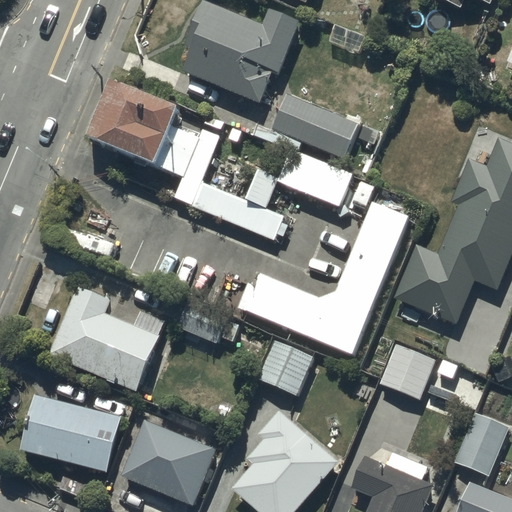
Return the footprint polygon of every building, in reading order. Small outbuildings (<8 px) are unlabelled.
[(194,47),(185,71),(263,101),(276,69),(282,72),(302,20),(272,8),(266,22),(210,0),(205,0),(188,45),(194,47)] [(117,87),(95,143),(163,171),(162,174),(188,184),(178,210),(279,249),(281,244),(287,246),(292,233),(282,230),(285,222),(274,217),(283,192),(343,215),(356,181),(303,161),(306,153),(348,169),(362,132),(289,104),(281,124),(263,117),(256,134),(261,135),(255,150),(271,156),(273,151),(295,160),(284,188),(262,180),(250,209),(204,191),(218,157),(203,151),(205,146),(177,135),(185,114),(117,87)] [(419,243),(397,297),(458,321),(475,279),(499,289),(511,257),(511,142),(500,138),(489,166),(472,159),(455,202),(459,204),(440,251),(419,243)] [(261,278),(247,312),(356,358),(413,222),(374,206),(340,295),(322,302),(261,278)] [(113,299),(78,286),(51,355),(140,390),(168,320),(141,310),(136,324),(107,313),(113,299)] [(227,320),(190,304),(180,326),(218,343),(227,320)] [(316,356),(275,340),(260,377),(301,393),(316,356)] [(421,398),(435,358),(396,345),(382,384),(421,398)] [(37,393),(22,447),(110,470),(124,416),(37,393)] [(235,487),(263,511),(295,511),(339,459),(281,411),(262,434),(266,437),(249,457),(256,463),(235,487)] [(510,426),(477,412),(457,462),(489,474),(510,426)] [(195,504),(218,449),(147,419),(124,475),(195,504)] [(367,454),(354,487),(374,496),(368,510),(350,502),(345,511),(429,511),(430,509),(425,507),(435,485),(424,480),(430,466),(395,451),(390,464),(367,454)] [(511,511),(511,496),(472,480),(459,511),(511,511)]
